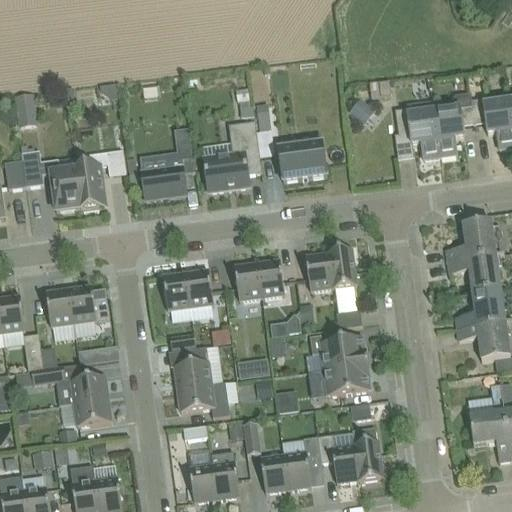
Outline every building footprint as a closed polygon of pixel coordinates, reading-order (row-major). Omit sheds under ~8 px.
[(382,101),(392,100),(390,85),(380,87),(382,101)] [(17,116),(37,113),(34,98),(15,101),(17,116)] [(435,114),(441,162),(458,160),(456,143),(465,141),(464,130),(476,129),(472,104),(471,98),(458,100),(452,107),(452,111),(435,114)] [(350,117),(362,126),(373,112),(361,102),(350,117)] [(487,127),(487,129),(488,138),(498,137),(500,154),(511,152),(511,115),(510,103),(485,107),(484,102),(472,104),(476,129),(487,127)] [(425,164),(441,162),(435,114),(422,116),(421,107),(408,109),(408,113),(396,115),(399,140),(411,138),(412,149),(422,147),(425,164)] [(255,122),(254,111),(254,110),(251,110),(241,112),(242,123),(255,122)] [(272,135),(271,124),(259,126),(261,136),(272,135)] [(234,158),(205,162),(209,197),(229,194),(229,195),(237,194),(237,193),(251,191),(249,179),(263,177),(256,126),(230,130),(234,158)] [(196,177),(194,161),(191,133),(175,135),(179,163),(182,163),(183,171),(143,177),(147,205),(188,200),(185,179),(196,177)] [(324,148),(280,154),(284,186),(328,180),(324,148)] [(91,171),(76,173),(82,213),(82,214),(84,214),(84,217),(100,215),(100,212),(107,211),(101,171),(109,170),(110,181),(127,179),(124,155),(90,159),(91,171)] [(76,172),(61,174),(60,164),(41,167),(40,156),(23,158),(24,165),(27,192),(45,189),(44,180),(52,179),(57,216),(82,213),(76,173),(76,172)] [(128,164),(130,178),(138,177),(139,177),(137,163),(128,164)] [(24,165),(6,168),(9,194),(27,192),(24,165)] [(447,255),(448,266),(497,259),(495,245),(492,225),(463,230),(466,253),(447,255)] [(330,258),(335,294),(357,291),(353,255),(330,258)] [(335,294),(330,258),(329,258),(329,259),(307,262),(312,296),(334,293),(334,294),(335,294)] [(470,275),(473,297),(502,292),(497,259),(448,266),(450,278),(470,275)] [(259,269),(263,302),(286,299),(281,266),(259,269)] [(263,302),(259,269),(236,272),(240,305),(263,302)] [(187,279),(192,312),(215,309),(210,275),(187,279)] [(169,315),(192,312),(187,279),(165,282),(169,315)] [(93,292),(70,295),(75,328),(98,325),(97,325),(110,323),(107,303),(95,305),(93,292)] [(456,322),(458,333),(508,326),(502,292),(473,297),(473,298),(476,320),(456,322)] [(75,328),(70,295),(47,298),(52,331),(75,328)] [(0,304),(0,312),(3,338),(26,335),(22,301),(0,304)] [(301,309),(301,314),(302,321),(303,327),(315,325),(313,308),(301,309)] [(361,315),(337,318),(339,334),(363,330),(361,315)] [(295,318),(288,327),(290,338),(302,336),(300,324),(295,318)] [(482,365),(511,362),(511,357),(509,337),(511,336),(511,326),(508,327),(508,326),(458,333),(459,345),(480,342),(482,365)] [(156,345),(167,344),(166,337),(160,333),(155,334),(156,345)] [(230,333),(213,336),(215,350),(232,347),(230,333)] [(195,338),(170,341),(172,357),(183,356),(197,354),(195,338)] [(40,339),(25,341),(29,377),(33,376),(44,374),(41,354),(40,339)] [(324,359),(326,374),(369,369),(367,355),(365,356),(363,343),(323,348),(322,340),(311,342),(313,360),(324,359)] [(272,362),(286,360),(284,344),(271,345),(272,362)] [(59,372),(56,352),(41,354),(44,374),(59,372)] [(183,356),(185,371),(176,372),(179,394),(213,390),(208,352),(197,354),(183,356)] [(94,355),(80,357),(82,369),(96,367),(94,355)] [(254,366),(239,368),(241,383),(256,381),(254,366)] [(371,382),(369,369),(326,374),(329,401),(370,395),(368,382),(371,382)] [(33,376),(35,390),(66,385),(65,372),(59,372),(44,374),(33,376)] [(0,398),(11,397),(9,381),(0,381),(0,398)] [(73,386),(76,409),(109,404),(106,381),(73,386)] [(257,386),(259,403),(274,401),(272,384),(257,386)] [(227,388),(213,390),(179,394),(182,417),(213,413),(214,423),(231,421),(227,388)] [(511,465),(505,415),(504,415),(501,389),(491,390),(494,418),(471,421),(475,450),(498,447),(500,466),(511,465)] [(281,418),(291,417),(289,406),(299,405),(297,395),(278,398),(281,418)] [(112,427),(109,404),(76,409),(79,431),(112,427)] [(354,425),(372,422),(370,408),(352,411),(354,425)] [(184,433),(186,445),(209,442),(207,430),(184,433)] [(230,431),(231,444),(244,443),(243,430),(230,431)] [(78,447),(78,446),(77,437),(77,434),(60,436),(61,449),(78,447)] [(360,486),(361,486),(356,450),(355,450),(355,451),(334,454),(332,440),(319,442),(321,461),(322,467),(335,466),(338,488),(360,485),(360,486)] [(312,491),(308,463),(321,461),(319,442),(304,444),(306,458),(285,461),(289,494),(312,491)] [(260,443),(246,445),(248,460),(262,458),(260,443)] [(93,447),(95,460),(108,458),(106,446),(93,447)] [(356,450),(361,486),(384,483),(379,447),(356,450)] [(55,451),(55,454),(56,458),(69,457),(68,450),(55,451)] [(54,471),(52,454),(33,457),(35,473),(54,471)] [(267,497),(289,494),(285,461),(262,464),(267,497)] [(214,471),(218,504),(241,501),(236,468),(214,471)] [(195,507),(218,504),(214,471),(191,474),(195,507)] [(96,487),(99,511),(123,511),(119,483),(96,487)] [(99,511),(96,487),(74,490),(76,511),(99,511)] [(25,496),(27,511),(50,511),(48,493),(25,496)] [(27,511),(25,496),(2,499),(4,511),(27,511)]
